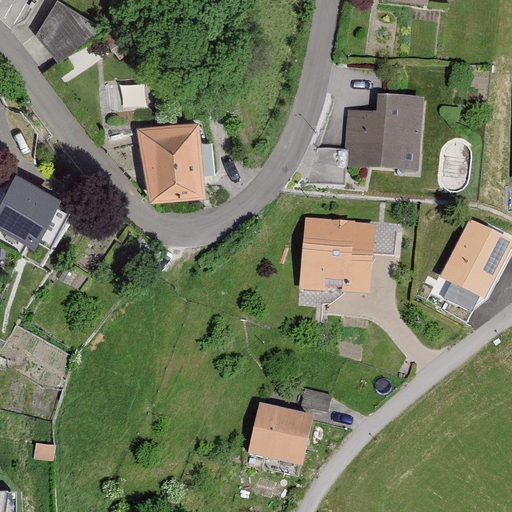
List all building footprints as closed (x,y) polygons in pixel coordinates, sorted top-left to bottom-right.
[(101,29),(58,2),(38,34),(59,60),(101,29)] [(141,41),(127,22),(106,37),(120,56),(141,41)] [(354,118),(350,166),(415,172),(420,105),(381,102),(380,120),(354,118)] [(195,126),(141,132),(152,197),(201,192),(195,126)] [(57,198),(19,177),(0,210),(0,222),(33,241),(57,198)] [(511,245),(511,239),(470,219),(440,277),(485,300),(511,245)] [(373,231),(310,225),(305,286),(367,292),(373,231)] [(310,423),(264,412),(253,454),(299,466),(310,423)] [(0,492),(0,511),(16,511),(17,491),(0,492)]
